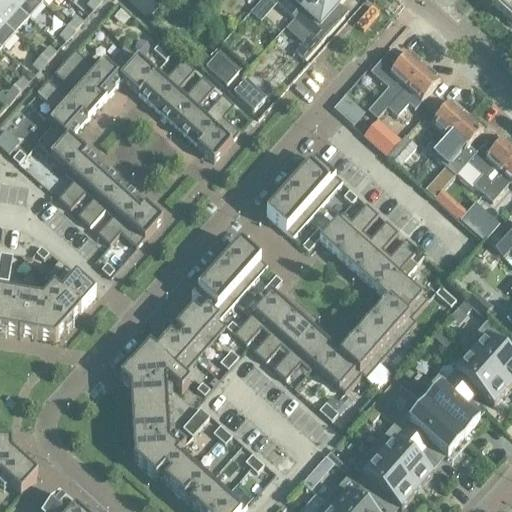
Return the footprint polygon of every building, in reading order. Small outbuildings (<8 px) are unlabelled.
[(3,0),(0,0),(0,23),(6,29),(14,36),(28,21),(23,17),(19,13),(3,0)] [(28,21),(42,6),(40,4),(34,0),(3,0),(19,13),(23,17),(28,21)] [(101,5),(95,0),(93,0),(87,8),(94,14),(101,5)] [(270,0),(294,21),(312,0),(270,0)] [(312,0),(294,21),(312,37),(296,55),(305,64),(322,45),(341,24),(332,16),(346,0),(312,0)] [(511,0),(483,0),(511,25),(511,0)] [(74,36),(83,25),(77,19),(68,30),(74,36)] [(6,29),(0,23),(0,51),(1,52),(14,36),(6,29)] [(74,36),(68,30),(60,38),(66,44),(74,36)] [(47,66),(56,56),(50,50),(40,60),(47,66)] [(100,61),(99,62),(123,83),(122,84),(138,98),(159,74),(158,74),(155,77),(124,50),(108,69),(100,61)] [(223,51),(206,70),(228,89),(245,69),(223,51)] [(391,54),(372,75),(390,92),(368,116),(378,123),(387,112),(425,69),(410,55),(401,64),(391,54)] [(75,55),(65,66),(105,103),(122,84),(123,83),(99,62),(92,70),(75,55)] [(47,66),(40,60),(33,69),(39,75),(47,66)] [(159,74),(138,98),(157,115),(194,75),(182,65),(167,82),(159,74)] [(48,86),(47,86),(88,123),(105,103),(65,66),(54,78),(71,93),(64,101),(48,86)] [(425,69),(387,112),(397,120),(414,101),(420,107),(441,84),(425,69)] [(195,75),(194,75),(157,115),(177,133),(214,92),(202,82),(187,99),(180,92),(195,75)] [(20,97),(29,86),(22,80),(13,91),(20,97)] [(245,82),(233,95),(255,114),(266,101),(245,82)] [(47,86),(37,98),(54,113),(46,121),(70,143),(71,142),(88,123),(47,86)] [(20,97),(13,91),(5,99),(12,105),(20,97)] [(214,92),(177,133),(197,151),(233,110),(222,99),(207,116),(199,110),(214,93),(214,92)] [(334,110),(353,128),(366,114),(347,97),(334,110)] [(422,152),(431,160),(432,158),(467,118),(451,104),(431,127),(438,133),(422,152)] [(233,110),(197,151),(214,166),(240,137),(224,122),(234,111),(233,110)] [(476,157),(468,149),(483,132),(467,118),(432,158),(456,180),(476,157)] [(54,129),(37,148),(68,175),(64,179),(65,180),(86,156),(71,142),(70,143),(46,121),(46,122),(54,129)] [(377,125),(364,139),(386,159),(400,145),(377,125)] [(0,146),(9,155),(20,142),(6,131),(0,139),(0,146)] [(405,140),(387,161),(399,170),(417,150),(405,140)] [(485,164),(491,170),(475,189),(483,197),(511,164),(511,147),(505,141),(485,164)] [(73,187),(58,204),(70,214),(106,173),(86,155),(86,156),(65,180),(73,187)] [(315,163),(298,182),(325,206),(342,187),(315,163)] [(511,164),(483,197),(492,205),(509,186),(511,188),(511,164)] [(106,173),(70,214),(70,215),(85,198),(93,204),(78,221),(89,232),(126,191),(106,173)] [(298,182),(282,200),(309,224),(325,206),(298,182)] [(126,191),(89,232),(90,232),(105,215),(112,222),(98,238),(109,249),(145,208),(126,191)] [(357,201),(349,195),(348,196),(344,201),(351,207),(357,201)] [(461,221),(468,213),(452,199),(445,208),(461,221)] [(282,200),(266,218),(293,242),(309,224),(282,200)] [(480,206),(462,224),(480,241),(498,223),(480,206)] [(162,223),(145,208),(109,249),(110,250),(120,238),(136,252),(144,243),(162,223)] [(324,238),(319,243),(339,262),(377,219),(366,209),(346,231),(337,223),(324,238)] [(378,220),(377,219),(339,262),(359,279),(397,237),(386,226),(371,243),(363,237),(378,220)] [(511,229),(506,224),(487,246),(503,260),(511,250),(511,229)] [(318,232),(302,250),(308,255),(319,243),(324,238),(318,232)] [(359,279),(379,297),(417,254),(405,244),(390,261),(383,254),(398,237),(397,237),(359,279)] [(240,247),(223,266),(250,290),(267,271),(240,247)] [(43,264),(49,258),(41,251),(36,257),(43,264)] [(417,254),(379,297),(388,305),(388,304),(415,328),(416,327),(411,323),(428,305),(398,277),(410,264),(418,255),(417,254)] [(417,269),(423,261),(424,261),(418,255),(410,264),(417,269)] [(0,257),(0,283),(8,285),(13,259),(0,257)] [(223,266),(207,284),(234,308),(250,290),(223,266)] [(65,271),(50,288),(80,315),(95,298),(65,271)] [(262,294),(260,297),(266,303),(272,297),(282,285),(276,280),(275,280),(262,294)] [(234,308),(207,284),(191,302),(225,332),(226,331),(219,325),(220,324),(234,308)] [(0,333),(55,343),(80,315),(50,288),(37,302),(0,296),(0,333)] [(435,297),(443,304),(448,298),(441,291),(435,297)] [(253,357),(254,358),(292,315),(272,297),(266,303),(239,333),(234,339),(246,350),(261,333),(268,340),(253,357)] [(467,306),(483,321),(491,311),(476,297),(467,306)] [(456,305),(448,298),(443,304),(450,311),(456,305)] [(198,309),(184,324),(211,348),(225,332),(191,302),(198,309)] [(388,305),(372,322),(399,346),(415,328),(388,304),(388,305)] [(273,374),(274,375),(312,333),(292,315),(254,358),(265,368),(281,351),(288,358),(273,374)] [(372,322),(356,341),(382,365),(399,346),(372,322)] [(184,324),(170,340),(196,364),(211,348),(184,324)] [(226,332),(228,333),(233,338),(234,339),(239,333),(231,326),(226,332)] [(511,363),(507,359),(511,353),(511,346),(495,331),(470,358),(509,393),(511,390),(511,363)] [(312,333),(274,375),(285,385),(300,369),(308,376),(331,350),(312,333)] [(150,350),(149,351),(182,380),(196,364),(170,340),(156,355),(150,350)] [(356,341),(340,358),(339,359),(366,383),(382,365),(356,341)] [(331,350),(308,376),(309,376),(314,371),(345,398),(361,379),(366,383),(339,359),(340,358),(331,350)] [(134,464),(155,482),(181,453),(186,448),(178,441),(173,445),(175,447),(172,450),(169,447),(169,446),(166,386),(167,384),(181,396),(190,387),(182,380),(149,351),(130,371),(120,382),(130,391),(134,464)] [(470,358),(463,351),(462,352),(469,359),(447,384),(469,404),(476,396),(494,411),(509,393),(470,358)] [(231,355),(225,361),(233,368),(238,362),(231,355)] [(228,374),(233,368),(225,361),(220,367),(228,374)] [(462,412),(469,404),(447,384),(440,377),(417,403),(463,445),(479,427),(462,412)] [(204,400),(210,394),(202,387),(197,393),(204,400)] [(463,445),(417,403),(416,404),(423,410),(401,435),(423,455),(430,447),(447,462),(463,445)] [(325,420),(332,412),(326,407),(319,415),(325,420)] [(210,421),(200,412),(182,432),(192,440),(210,421)] [(338,418),(332,412),(325,420),(331,425),(338,418)] [(416,463),(423,455),(401,435),(393,429),(370,455),(417,496),(433,479),(416,463)] [(219,443),(226,435),(220,430),(213,437),(219,443)] [(232,441),(226,435),(219,443),(225,448),(232,441)] [(12,457),(11,445),(0,445),(0,480),(20,499),(37,480),(12,457)] [(343,475),(351,466),(336,451),(304,483),(313,491),(336,468),(343,475)] [(158,480),(174,494),(198,467),(181,453),(155,482),(155,483),(158,480)] [(402,511),(417,496),(370,455),(355,472),(362,479),(355,487),(377,507),(384,499),(398,511),(402,511)] [(251,472),(258,464),(252,459),(245,466),(251,472)] [(264,469),(258,464),(251,472),(257,477),(264,469)] [(198,467),(174,494),(190,508),(214,481),(198,467)] [(214,481),(190,508),(193,511),(215,511),(230,496),(214,481)] [(348,481),(324,507),(329,511),(372,511),(377,507),(355,487),(348,481)] [(230,496),(215,511),(244,511),(246,510),(230,496)] [(73,511),(59,499),(46,511),(73,511)]
